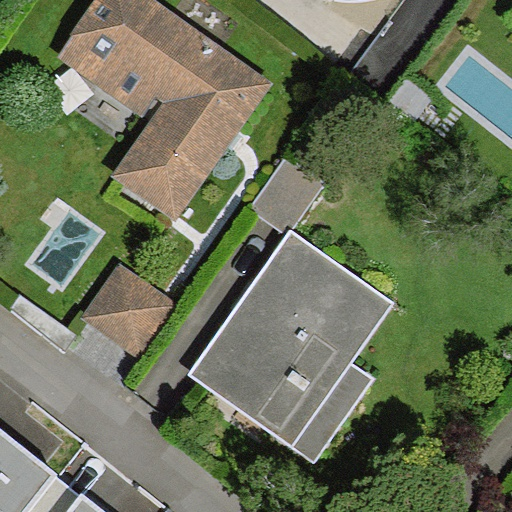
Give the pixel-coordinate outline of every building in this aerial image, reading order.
[(119,184),(183,226),(275,90),(140,0),(109,0),(65,65),(158,127),(119,184)] [(291,157),(253,208),(285,232),(323,182),(291,157)] [(397,308),(294,236),(196,378),(314,460),(372,377),(357,366),(397,308)] [(179,313),(126,272),(89,320),(142,361),(179,313)] [(28,511),(57,477),(0,432),(0,511),(28,511)] [(102,511),(57,477),(28,511),(102,511)]
